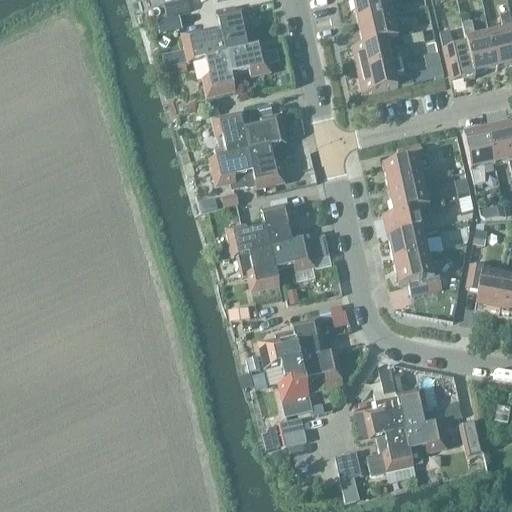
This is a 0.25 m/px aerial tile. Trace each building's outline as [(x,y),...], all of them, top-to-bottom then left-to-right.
[(357,25),(391,17),(388,3),(398,0),(353,0),(351,1),(357,25)] [(246,52),(242,34),(247,33),(243,14),(235,16),(234,10),(214,14),(219,36),(220,36),(225,57),(246,52)] [(511,35),(510,27),(511,27),(508,16),(499,18),(503,34),(488,37),(496,71),(511,67),(511,35)] [(401,39),(401,40),(412,37),(410,28),(394,32),(391,17),(357,25),(362,47),(362,48),(401,39)] [(156,24),(159,36),(180,31),(177,18),(156,24)] [(464,42),(465,47),(466,46),(472,77),(473,77),(496,71),(488,37),(474,41),(470,25),(461,27),(464,42)] [(466,46),(465,47),(451,50),(448,34),(438,36),(442,52),(449,86),(474,80),(473,77),(472,77),(466,46)] [(188,66),(203,63),(203,62),(225,57),(220,36),(219,36),(201,40),(200,35),(182,39),(188,66)] [(362,48),(362,47),(351,50),(356,74),(390,66),(387,52),(403,48),(401,40),(401,39),(362,48)] [(230,79),(230,78),(248,74),(249,79),(268,75),(266,67),(276,64),(274,56),(264,58),(262,48),(246,52),(225,57),(230,79)] [(234,94),(230,78),(230,79),(225,57),(203,62),(203,63),(208,80),(203,82),(207,100),(234,94)] [(394,81),(390,66),(356,74),(362,98),(397,90),(411,86),(409,77),(394,81)] [(213,152),(215,161),(225,159),(247,154),(242,133),(239,118),(212,124),(218,151),(213,152)] [(268,150),(284,147),(278,120),(259,124),(260,129),(242,133),(247,154),(268,150)] [(511,180),(511,179),(511,142),(509,128),(485,133),(493,167),(508,164),(511,180)] [(479,171),(493,167),(485,133),(461,139),(469,174),(473,188),(482,186),(479,171)] [(382,169),(387,193),(422,185),(419,174),(428,172),(426,160),(422,161),(419,148),(396,154),(399,165),(382,169)] [(272,168),(268,150),(247,154),(252,176),(251,176),(255,192),(263,190),(265,198),(275,196),(274,187),(281,186),(277,167),(272,168)] [(215,161),(210,162),(216,189),(230,186),(232,193),(254,188),(251,176),(252,176),(247,154),(225,159),(215,161)] [(291,182),(292,192),(313,190),(311,180),(291,182)] [(393,218),(443,206),(441,197),(425,200),(422,185),(387,193),(393,216),(393,218)] [(359,188),(345,190),(348,208),(362,206),(359,188)] [(290,247),(286,229),(291,228),(287,209),(286,209),(285,202),(277,204),(279,211),(260,215),(263,231),(264,231),(269,252),(290,247)] [(393,218),(393,216),(382,218),(387,242),(421,234),(418,220),(445,215),(443,206),(393,218)] [(234,261),(248,257),(247,257),(269,252),(264,231),(263,231),(245,235),(244,230),(226,234),(232,261),(234,261)] [(392,266),(427,258),(424,244),(439,240),(437,231),(421,234),(387,242),(392,266)] [(274,274),(274,273),(292,269),(293,274),(312,270),(310,262),(325,259),(321,242),(306,246),(306,243),(290,247),(269,252),(274,274)] [(248,257),(234,261),(239,278),(247,276),(251,295),(278,289),(274,273),(274,274),(269,252),(248,257)] [(432,281),(427,258),(392,266),(398,290),(408,288),(411,299),(441,292),(438,280),(432,281)] [(474,310),(498,314),(504,280),(492,277),(493,272),(469,267),(465,291),(477,293),(474,310)] [(511,281),(504,280),(498,314),(511,316),(511,281)] [(246,314),(225,318),(227,331),(248,327),(246,314)] [(290,330),(294,345),(299,365),(319,360),(319,359),(315,343),(320,342),(316,324),(290,330)] [(264,373),(279,370),(299,365),(294,345),(278,349),(276,344),(258,348),(264,373)] [(333,356),(319,359),(319,360),(299,365),(303,384),(304,384),(307,398),(316,396),(313,382),(320,381),(323,394),(341,390),(333,356)] [(299,365),(279,370),(283,386),(278,387),(285,419),(303,415),(302,407),(309,405),(303,384),(299,365)] [(390,373),(378,376),(383,399),(395,397),(390,373)] [(420,394),(395,400),(398,415),(399,415),(403,434),(423,430),(423,429),(420,413),(436,410),(432,393),(421,395),(420,394)] [(359,445),(375,442),(384,439),(403,434),(399,415),(398,415),(395,400),(374,405),(376,415),(354,420),(359,445)] [(509,411),(496,409),(493,424),(507,426),(509,411)] [(279,439),(303,434),(300,422),(277,427),(279,439)] [(438,426),(423,429),(423,430),(403,434),(408,454),(409,454),(425,451),(426,455),(444,451),(438,426)] [(471,427),(462,429),(469,458),(469,460),(478,458),(477,457),(471,427)] [(305,446),(303,434),(279,439),(282,451),(305,446)] [(384,439),(375,442),(378,458),(366,461),(370,478),(375,479),(383,477),(387,475),(412,469),(409,454),(408,454),(403,434),(384,439)] [(336,472),(360,467),(357,455),(334,460),(336,472)] [(363,479),(360,467),(336,472),(339,484),(363,479)]
